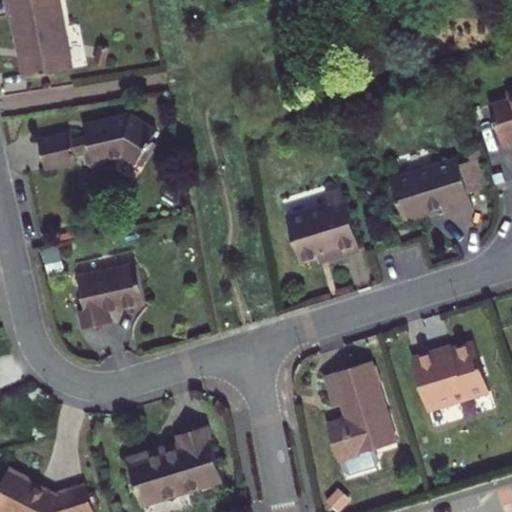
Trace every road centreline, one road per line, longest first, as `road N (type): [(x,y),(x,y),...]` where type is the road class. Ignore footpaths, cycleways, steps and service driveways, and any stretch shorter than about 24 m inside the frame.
road 1 (residential): [(251,346),(104,390),(59,374),(32,332),(0,188)]
road 2 (residential): [(511,264),(251,346)]
road 3 (residential): [(285,511),(251,346)]
